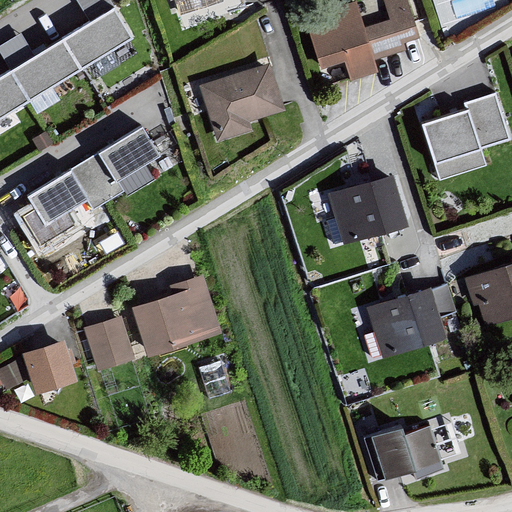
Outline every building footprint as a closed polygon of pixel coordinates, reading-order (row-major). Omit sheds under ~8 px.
[(351,80),(377,73),(373,60),(404,52),(402,45),(419,41),(407,0),(383,0),(390,23),(364,30),(356,1),(305,15),(320,66),(345,59),(351,80)] [(0,118),(131,40),(113,13),(0,79),(0,118)] [(273,60),(200,81),(216,139),(255,129),(252,118),(286,108),(273,60)] [(509,140),(495,92),(465,101),(468,108),(421,122),(439,181),(489,166),(484,147),(509,140)] [(156,160),(140,130),(26,196),(41,227),(87,204),(91,213),(124,198),(114,185),(156,160)] [(406,223),(391,171),(329,190),(344,241),(406,223)] [(511,264),(462,281),(481,334),(511,323),(511,264)] [(171,298),(128,311),(144,359),(217,339),(200,280),(169,289),(171,298)] [(428,287),(368,307),(384,357),(444,337),(428,287)] [(118,321),(83,331),(94,375),(130,368),(118,321)] [(61,343),(17,358),(29,397),(73,385),(61,343)] [(403,424),(362,437),(376,482),(409,471),(411,478),(443,468),(429,425),(406,432),(403,424)]
